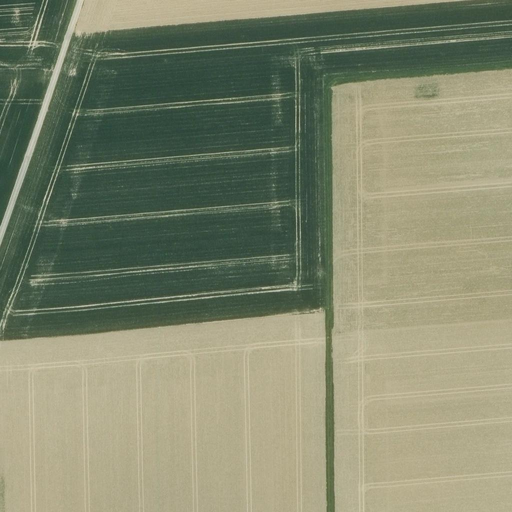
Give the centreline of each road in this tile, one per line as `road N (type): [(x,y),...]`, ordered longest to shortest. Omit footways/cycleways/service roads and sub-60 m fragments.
road 1 (track): [(327,511),(330,84),(511,67)]
road 2 (track): [(0,230),(78,0)]
